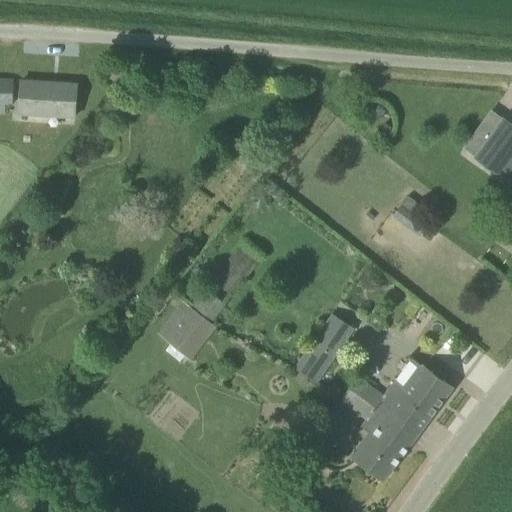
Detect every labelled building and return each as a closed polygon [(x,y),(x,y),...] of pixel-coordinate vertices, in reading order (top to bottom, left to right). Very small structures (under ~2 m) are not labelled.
[(6,105),(13,105),(14,80),(0,79),(0,114),(6,114),(6,105)] [(20,115),(75,118),(77,84),(22,81),(20,115)] [(499,176),(508,163),(511,165),(511,124),(504,118),(475,158),(499,176)] [(431,224),(420,216),(426,208),(416,201),(401,222),(421,237),(431,224)] [(233,295),(264,256),(243,239),(212,279),(233,295)] [(211,321),(225,303),(206,288),(192,305),(211,321)] [(185,353),(211,321),(192,305),(166,338),(185,353)] [(317,382),(354,328),(332,313),(295,368),(317,382)] [(422,429),(453,387),(412,356),(383,394),(378,402),(389,411),(392,407),(422,429)] [(389,411),(378,402),(383,394),(360,377),(341,401),(365,419),(362,424),(374,433),(356,457),(384,480),(422,429),(392,407),(389,411)] [(252,454),(264,470),(292,448),(280,432),(252,454)]
